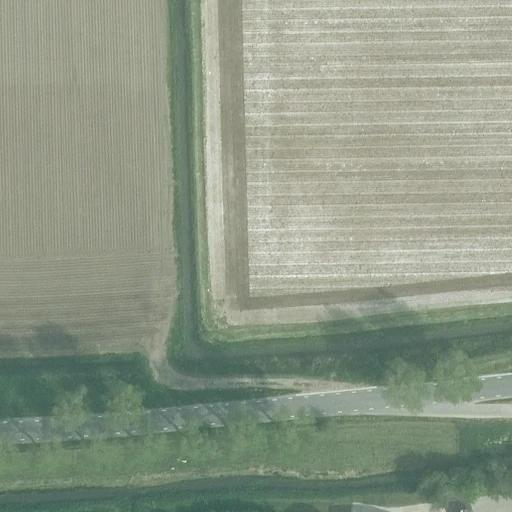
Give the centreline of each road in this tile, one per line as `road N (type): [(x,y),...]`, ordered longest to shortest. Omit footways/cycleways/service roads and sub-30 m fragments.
road 1 (tertiary): [(0,432),(364,402)]
road 2 (tertiary): [(364,402),(511,386)]
road 3 (unclassified): [(511,410),(364,402)]
